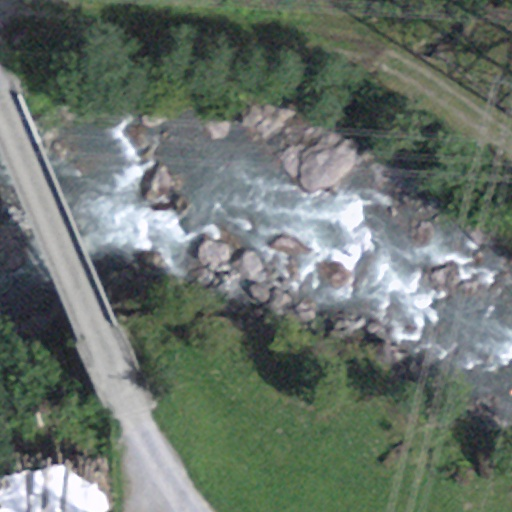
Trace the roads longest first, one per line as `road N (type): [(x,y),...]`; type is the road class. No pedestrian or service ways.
road 1 (track): [(511,140),(435,82),(369,51),(0,8)]
road 2 (track): [(182,511),(0,106)]
